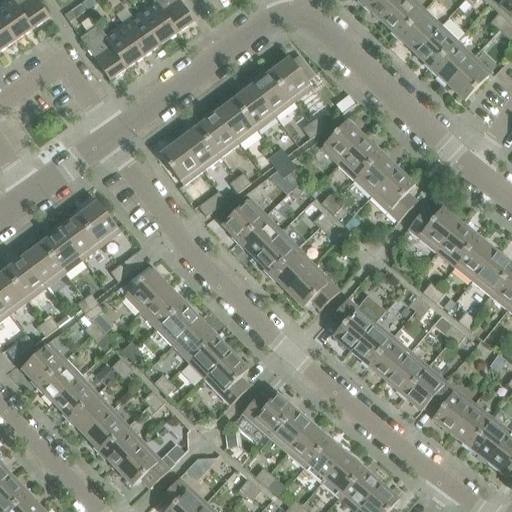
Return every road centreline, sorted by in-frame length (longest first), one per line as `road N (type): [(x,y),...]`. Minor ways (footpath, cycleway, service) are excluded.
road 1 (residential): [(110,132),(199,254),(289,353),(456,489)]
road 2 (residential): [(467,164),(312,13),(285,11)]
road 3 (residential): [(110,132),(285,11)]
road 4 (residential): [(0,106),(62,64),(110,132)]
road 5 (residential): [(100,511),(0,404)]
